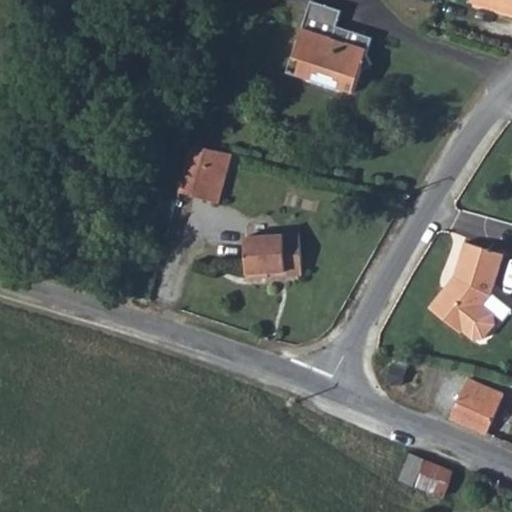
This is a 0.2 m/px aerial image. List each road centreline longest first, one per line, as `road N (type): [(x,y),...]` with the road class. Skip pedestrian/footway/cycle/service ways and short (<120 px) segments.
road 1 (residential): [(511,84),(451,163),(325,389)]
road 2 (residential): [(325,389),(153,322),(0,276)]
road 3 (track): [(108,0),(32,285)]
road 4 (residential): [(511,468),(325,389)]
